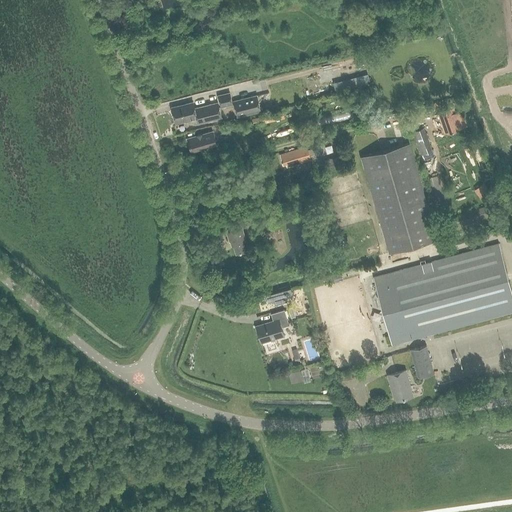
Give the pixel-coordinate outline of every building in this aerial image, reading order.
[(221,108),(233,105),(230,92),(217,96),(221,108)] [(233,101),(237,118),(261,112),(257,95),(233,101)] [(174,119),(176,124),(196,118),(198,123),(221,117),(218,102),(195,108),(193,102),(171,107),(173,112),(172,114),(173,117),(174,119)] [(454,108),(438,114),(445,132),(448,131),(449,134),(461,130),(460,128),(467,126),(462,111),(455,113),(454,108)] [(284,118),(283,111),(263,116),(265,123),(284,118)] [(421,155),(433,151),(424,128),(413,132),(421,155)] [(187,138),(191,151),(216,144),(213,131),(187,138)] [(389,253),(437,240),(409,143),(360,156),(389,253)] [(280,155),(283,165),(286,165),(287,168),(311,160),(307,147),(280,155)] [(338,156),(323,160),(325,169),(332,167),(333,169),(341,167),(338,156)] [(249,214),(237,218),(241,227),(252,223),(249,214)] [(236,253),(249,249),(242,228),(227,233),(229,242),(230,241),(232,246),(234,245),(236,253)] [(391,345),(511,312),(511,291),(499,243),(373,277),(391,345)] [(268,303),(274,301),(275,305),(287,302),(285,298),(293,296),(291,289),(266,296),(268,303)] [(281,328),(289,325),(284,310),(271,314),(273,321),(256,326),(261,343),(284,336),(281,328)] [(426,345),(411,350),(418,378),(434,374),(426,345)] [(297,349),(292,351),(296,363),(301,362),(297,349)] [(399,401),(413,397),(406,370),(387,375),(394,398),(398,397),(399,401)]
